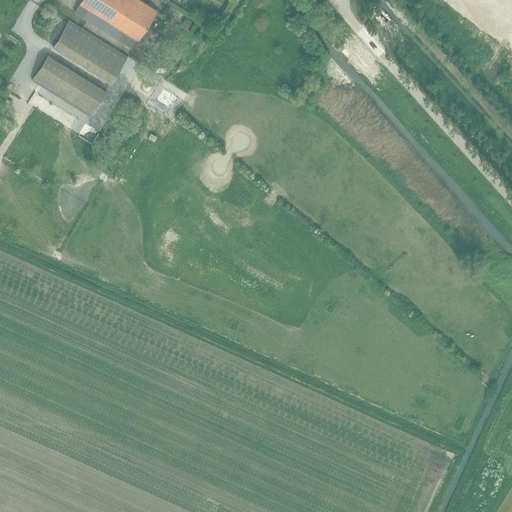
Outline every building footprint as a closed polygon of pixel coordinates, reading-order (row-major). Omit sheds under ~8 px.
[(141,0),(81,0),(79,3),(137,40),(156,9),(141,0)] [(137,40),(79,3),(74,11),(132,48),(137,40)] [(187,16),(183,22),(188,26),(192,19),(187,16)] [(52,45),(111,82),(127,57),(68,20),(52,45)] [(31,80),(90,116),(106,90),(47,54),(31,80)] [(163,85),(154,80),(149,90),(157,95),(163,85)] [(83,122),(86,118),(64,104),(58,113),(69,119),(71,115),(83,122)]
